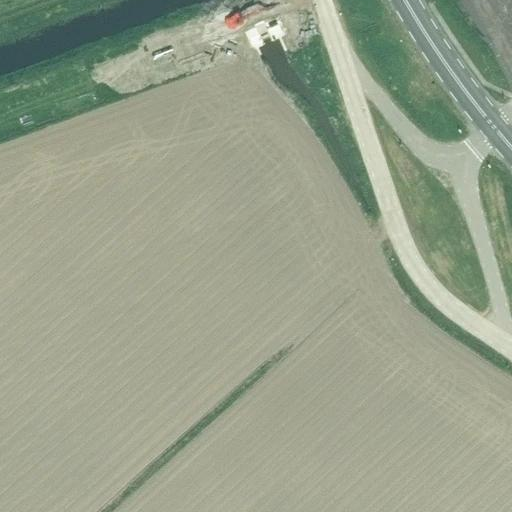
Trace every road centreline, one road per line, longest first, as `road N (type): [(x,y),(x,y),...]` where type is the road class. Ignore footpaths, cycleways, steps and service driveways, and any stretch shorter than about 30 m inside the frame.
road 1 (unclassified): [(506,347),(434,297),(415,272),(338,57)]
road 2 (unclassified): [(506,347),(461,161)]
road 3 (unclassified): [(338,57),(424,151),(461,161)]
road 4 (primary): [(494,130),(402,0)]
